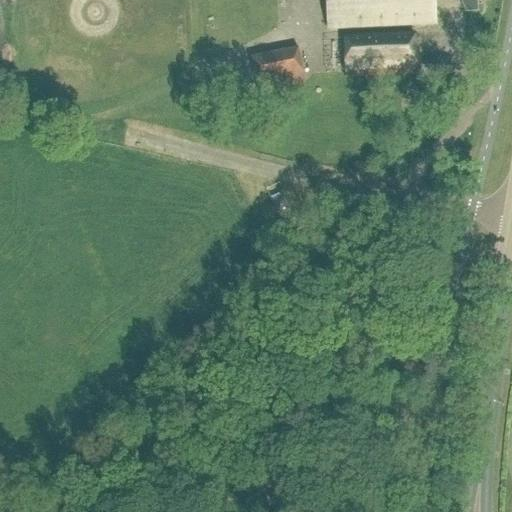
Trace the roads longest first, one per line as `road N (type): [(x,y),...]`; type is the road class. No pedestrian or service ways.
road 1 (tertiary): [(67,511),(380,206),(408,200),(511,217)]
road 2 (primary): [(480,473),(511,235)]
